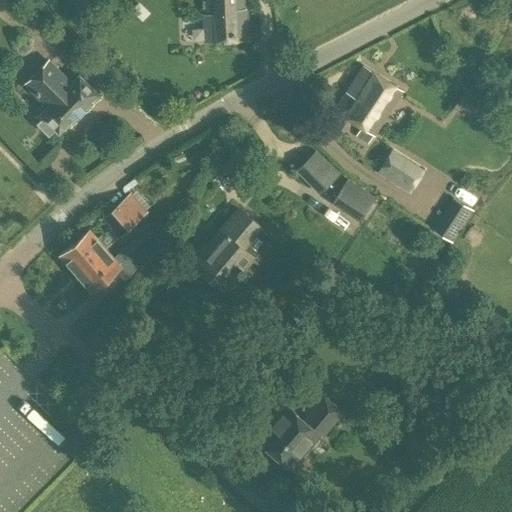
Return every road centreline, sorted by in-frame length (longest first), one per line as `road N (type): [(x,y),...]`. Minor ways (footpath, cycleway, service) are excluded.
road 1 (tertiary): [(0,278),(98,188),(183,129),(430,0)]
road 2 (unclassified): [(48,329),(269,511)]
